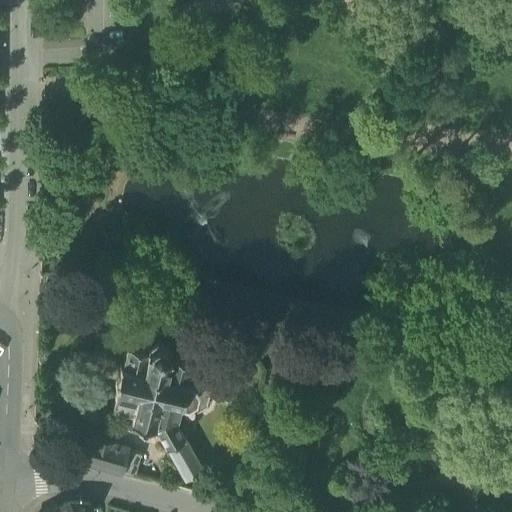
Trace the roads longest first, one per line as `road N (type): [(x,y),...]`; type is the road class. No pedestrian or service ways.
road 1 (residential): [(9,320),(18,0)]
road 2 (unclassified): [(0,476),(86,482),(199,511)]
road 3 (unclassified): [(0,476),(8,344)]
